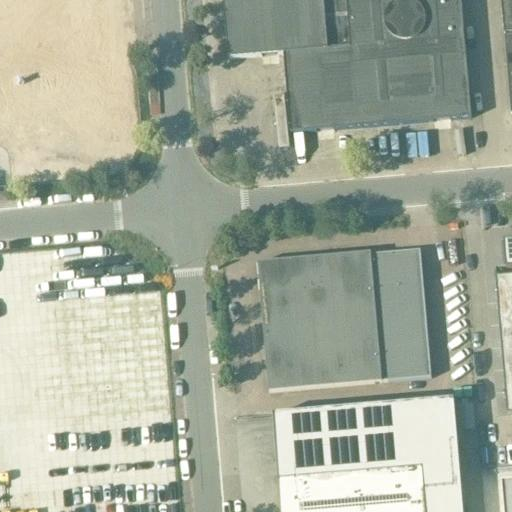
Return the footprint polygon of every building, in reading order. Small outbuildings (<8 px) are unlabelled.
[(93,0),(0,0),(0,8),(94,0),(93,0)] [(223,0),(229,62),(283,57),(290,136),(358,131),(470,121),(460,0),(223,0)] [(511,0),(500,0),(511,117),(511,0)] [(97,40),(0,48),(0,150),(106,141),(97,40)] [(511,280),(497,282),(508,418),(511,417),(511,244),(505,245),(507,271),(511,270),(511,280)] [(258,266),(269,395),(431,381),(420,253),(371,257),(371,256),(258,266)] [(464,511),(455,401),(274,416),(281,511),(464,511)] [(511,511),(511,489),(502,490),(504,511),(511,511)]
